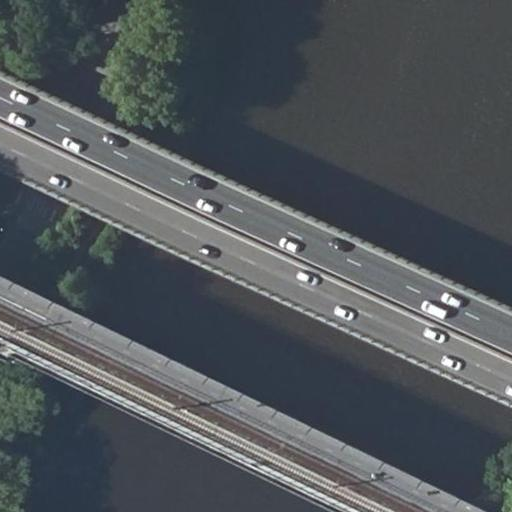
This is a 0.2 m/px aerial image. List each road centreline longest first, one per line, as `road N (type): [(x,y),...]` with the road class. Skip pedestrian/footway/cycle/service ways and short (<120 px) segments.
road 1 (trunk): [(0,137),(511,371)]
road 2 (trunk): [(511,324),(0,91)]
road 3 (tertiary): [(0,274),(108,40),(118,0)]
